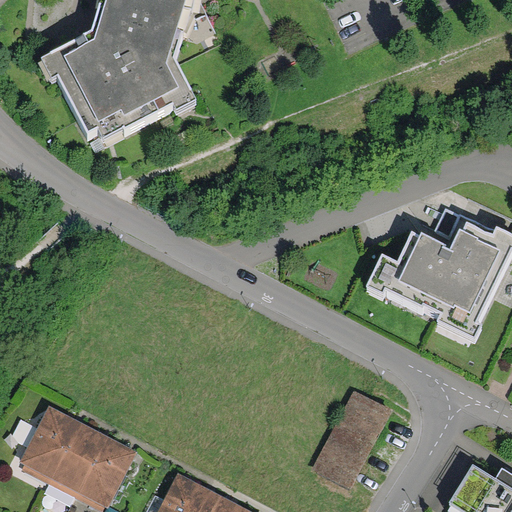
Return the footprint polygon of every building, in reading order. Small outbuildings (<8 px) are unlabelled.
[(171,68),(191,0),(107,0),(95,46),(84,52),(81,46),(36,70),(47,90),(54,86),(84,142),(94,137),(101,150),(171,113),(174,119),(193,109),(171,68)] [(511,278),(511,249),(502,244),(498,252),(484,245),(472,239),(458,267),(416,247),(403,274),(386,265),(379,278),(371,296),(478,348),(500,304),(511,278)] [(395,413),(354,392),(310,475),(351,496),(395,413)] [(106,511),(134,460),(47,415),(19,468),(102,511),(106,511)] [(492,484),(472,472),(447,511),(511,511),(511,478),(500,472),(492,484)] [(239,511),(175,479),(157,511),(239,511)]
